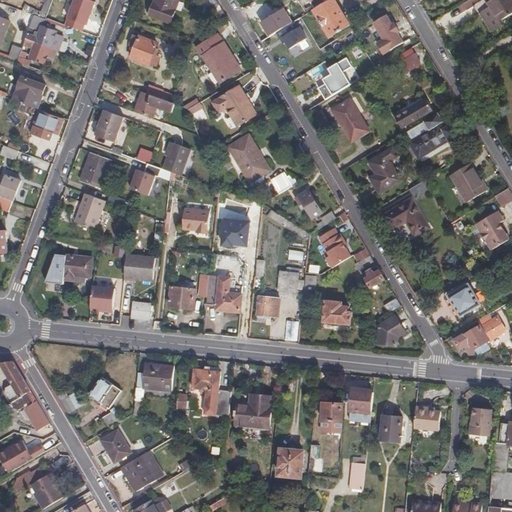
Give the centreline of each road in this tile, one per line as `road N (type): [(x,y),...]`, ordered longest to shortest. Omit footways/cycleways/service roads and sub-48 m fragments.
road 1 (residential): [(228,0),(433,341),(439,371)]
road 2 (tertiary): [(24,327),(439,371)]
road 3 (residential): [(9,306),(123,0)]
road 4 (residential): [(404,0),(511,177)]
road 5 (residential): [(113,511),(14,343)]
